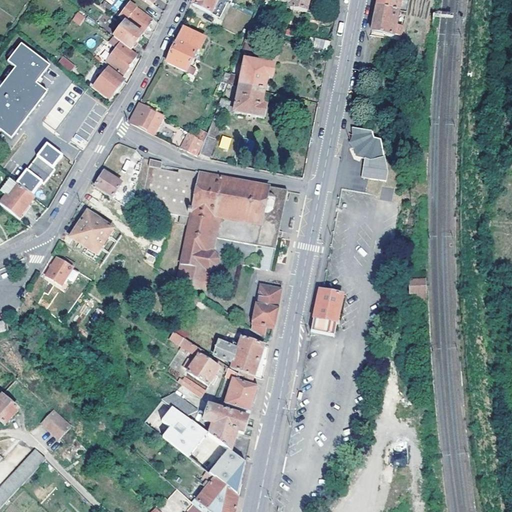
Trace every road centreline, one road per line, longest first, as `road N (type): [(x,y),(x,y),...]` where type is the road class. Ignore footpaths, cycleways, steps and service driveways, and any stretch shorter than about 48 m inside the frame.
road 1 (secondary): [(258,511),(321,192)]
road 2 (residential): [(321,192),(217,171),(114,126)]
road 3 (secondary): [(321,192),(360,0)]
road 4 (residential): [(0,258),(55,226),(114,126)]
road 5 (residential): [(114,126),(180,0)]
